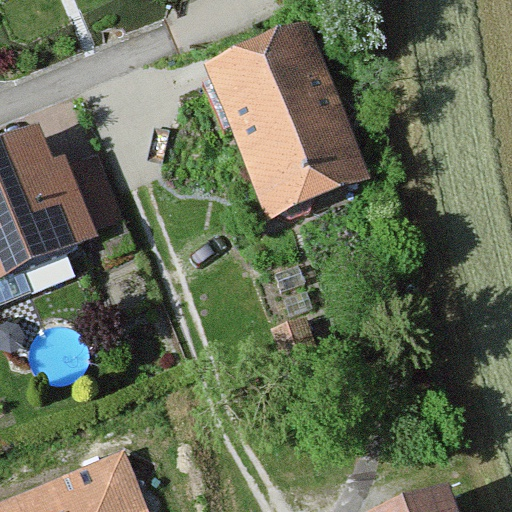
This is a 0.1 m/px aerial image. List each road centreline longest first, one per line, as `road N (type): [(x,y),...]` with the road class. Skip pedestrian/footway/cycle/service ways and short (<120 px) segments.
road 1 (track): [(97,69),(231,436),(275,511)]
road 2 (residential): [(0,112),(237,0)]
